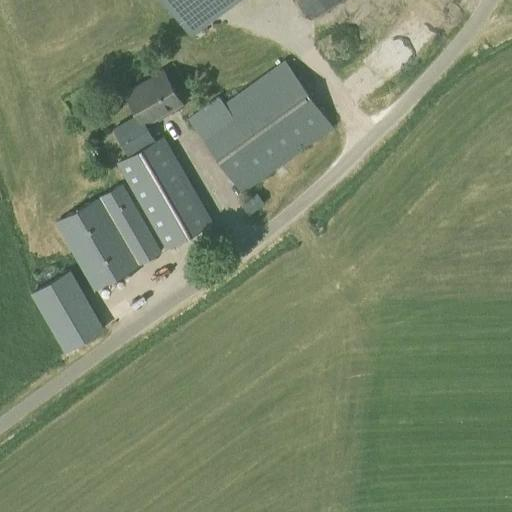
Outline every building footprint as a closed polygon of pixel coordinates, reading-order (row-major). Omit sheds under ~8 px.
[(234,0),(168,0),(192,31),(234,0)] [(333,128),(284,60),(224,103),(218,95),(187,117),(193,125),(242,194),(333,128)] [(155,140),(147,123),(181,103),(163,71),(125,92),(137,113),(112,127),(128,157),(116,164),(165,250),(214,222),(164,135),(155,140)] [(93,292),(162,252),(123,183),(54,222),(93,292)] [(248,214),(264,203),(256,193),(241,204),(248,214)] [(65,353),(105,329),(72,270),(31,293),(65,353)]
